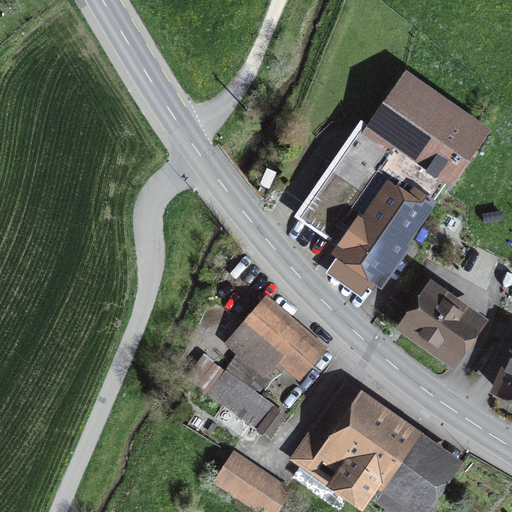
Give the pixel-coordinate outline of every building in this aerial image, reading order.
[(380,282),(490,141),(409,79),(299,220),(380,282)] [(397,337),(458,378),(493,327),(432,286),(397,337)] [(263,305),(230,345),(240,353),(261,370),(278,349),(304,371),(320,351),(263,305)] [(225,370),(210,392),(268,438),(287,415),(253,388),(265,373),(261,370),(240,353),(225,370)] [(210,392),(225,370),(201,354),(186,376),(210,392)] [(511,355),(493,402),(511,409),(511,355)] [(341,391),(297,453),(379,511),(423,511),(453,470),(341,391)] [(212,482),(260,511),(276,511),(291,489),(231,452),(212,482)]
